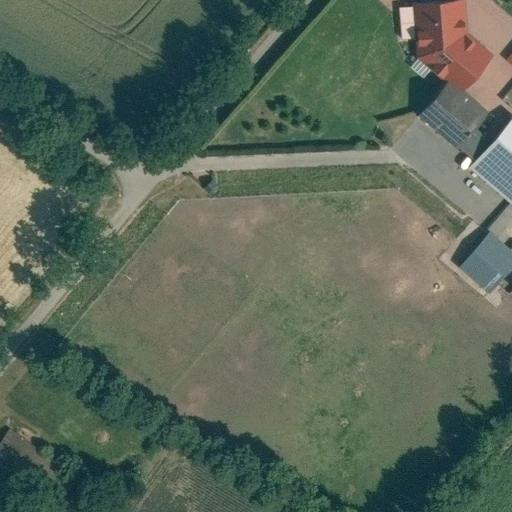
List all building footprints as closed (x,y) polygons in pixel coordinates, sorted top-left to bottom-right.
[(429,0),(411,1),(416,56),(461,91),(492,54),(465,32),(462,0),(429,0)] [(444,82),(419,113),(459,146),(485,116),(444,82)] [(511,116),(510,115),(466,166),(511,205),(511,116)] [(455,265),(486,292),(511,262),(511,252),(486,230),(455,265)] [(0,458),(22,478),(41,456),(9,428),(0,437),(0,458)]
